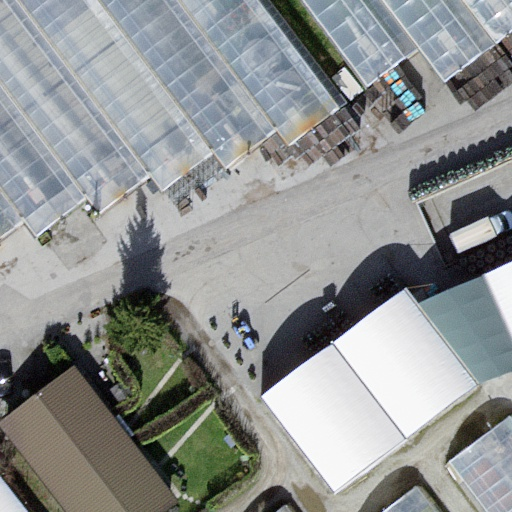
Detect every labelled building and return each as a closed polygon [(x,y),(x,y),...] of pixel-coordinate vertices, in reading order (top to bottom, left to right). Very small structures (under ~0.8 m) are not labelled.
[(511,0),(0,0),(0,266),(511,29),(511,0)] [(511,248),(264,347),(310,461),(511,380),(511,248)] [(78,373),(3,429),(68,511),(167,511),(179,503),(78,373)] [(288,511),(287,510),(283,511),(511,511),(511,422),(393,511),(288,511)] [(0,511),(37,511),(0,452),(0,511)]
